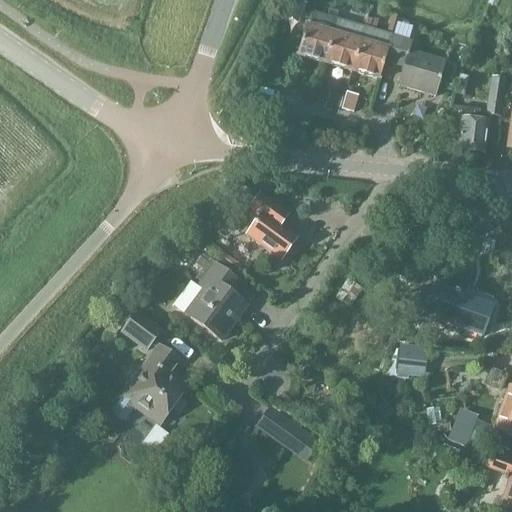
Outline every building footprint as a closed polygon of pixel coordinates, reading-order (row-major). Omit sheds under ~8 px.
[(293,0),(292,0),(284,20),(296,25),(305,5),(293,0)] [(323,64),(336,21),(311,14),(307,26),(304,26),(295,56),(323,64)] [(350,72),(363,29),(336,21),(323,64),(350,72)] [(382,62),(390,37),(363,29),(350,72),(377,80),(383,62),(382,62)] [(411,43),(390,37),(382,62),(383,62),(402,68),(396,87),(433,98),(443,63),(408,52),(411,43)] [(463,97),(467,78),(458,76),(453,95),(463,97)] [(505,81),(489,78),(484,116),(499,119),(505,81)] [(351,86),(345,105),(358,109),(364,90),(351,86)] [(483,155),(485,138),(487,123),(476,122),(477,112),(455,109),(451,136),(457,137),(455,151),(483,155)] [(249,192),(234,183),(226,195),(240,204),(249,192)] [(245,237),(279,261),(296,239),(279,226),(287,215),(260,195),(247,213),(257,220),(245,237)] [(415,242),(417,229),(402,227),(400,240),(415,242)] [(184,256),(188,258),(191,261),(201,248),(193,243),(184,256)] [(189,320),(215,339),(233,314),(238,318),(246,307),(228,294),(237,282),(214,266),(198,288),(207,295),(189,320)] [(361,291),(353,286),(345,281),(333,300),(348,311),(361,291)] [(491,308),(434,287),(431,295),(420,291),(410,318),(411,318),(411,317),(437,326),(438,324),(480,339),(491,308)] [(135,312),(127,324),(119,334),(145,354),(161,332),(135,312)] [(424,379),(426,351),(398,347),(398,351),(394,351),(383,377),(406,380),(406,378),(424,379)] [(131,385),(119,400),(111,411),(111,415),(120,421),(126,420),(133,410),(135,412),(137,410),(159,427),(186,390),(168,376),(177,364),(159,349),(132,386),(131,385)] [(499,391),(504,378),(493,374),(488,387),(499,391)] [(511,387),(508,386),(499,409),(491,432),(511,440),(511,387)] [(305,436),(269,408),(253,429),(290,457),(305,436)] [(476,417),(457,410),(446,442),(465,448),(476,417)] [(445,425),(443,411),(429,414),(432,436),(449,433),(447,425),(445,425)] [(167,437),(153,426),(139,446),(153,456),(167,437)] [(502,511),(511,511),(511,463),(487,455),(483,467),(510,477),(501,500),(506,502),(502,511)]
